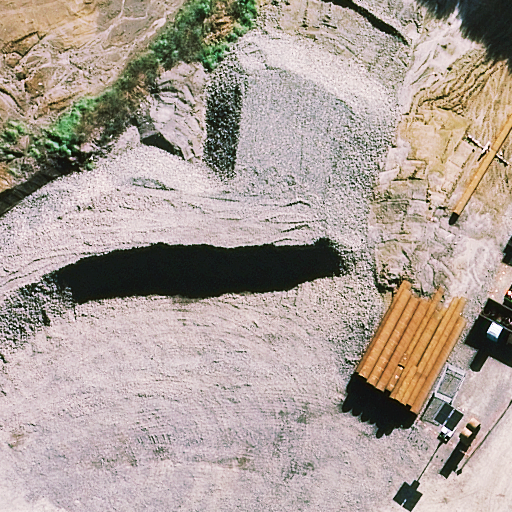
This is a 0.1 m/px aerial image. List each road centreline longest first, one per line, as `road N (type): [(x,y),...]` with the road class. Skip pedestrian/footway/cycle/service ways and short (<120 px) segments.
road 1 (motorway): [(0,122),(511,460)]
road 2 (motorway): [(391,511),(0,255)]
